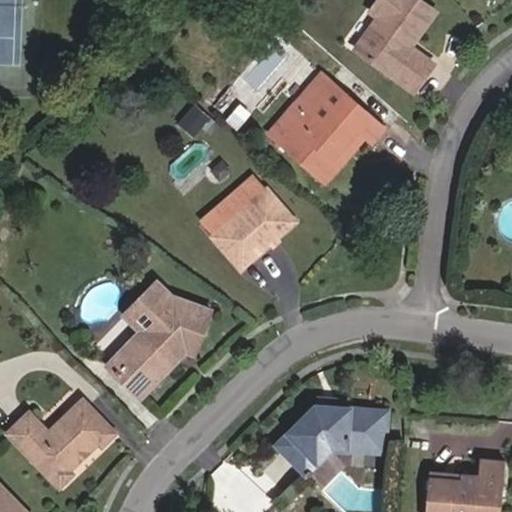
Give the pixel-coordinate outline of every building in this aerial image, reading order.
[(402,52),(428,14),(408,0),(378,0),(367,15),(374,22),(351,54),(409,97),(426,68),(402,52)] [(304,111),(327,86),(319,79),(296,105),(304,111)] [(380,133),(327,86),(304,111),(274,145),(322,187),(344,163),(338,157),(356,136),(362,141),(369,147),(380,133)] [(196,103),(181,123),(196,135),(211,115),(196,103)] [(132,135),(121,121),(104,133),(115,148),(132,135)] [(344,163),(362,141),(356,136),(338,157),(344,163)] [(262,197),(210,244),(238,275),(289,227),(262,197)] [(166,348),(188,356),(196,358),(210,316),(178,306),(158,289),(126,320),(141,338),(108,369),(140,402),(174,370),(158,355),(166,348)] [(174,370),(188,356),(166,348),(158,355),(174,370)] [(316,409),(330,410),(330,397),(316,397),(316,409)] [(27,415),(7,435),(61,490),(74,478),(70,473),(99,445),(104,449),(118,438),(81,403),(48,435),(27,415)] [(385,416),(330,410),(316,409),(276,448),(305,476),(332,451),(380,454),(385,416)] [(501,511),(505,462),(480,460),(478,475),(463,475),(461,484),(432,482),(429,511),(501,511)] [(22,511),(0,488),(0,511),(22,511)]
